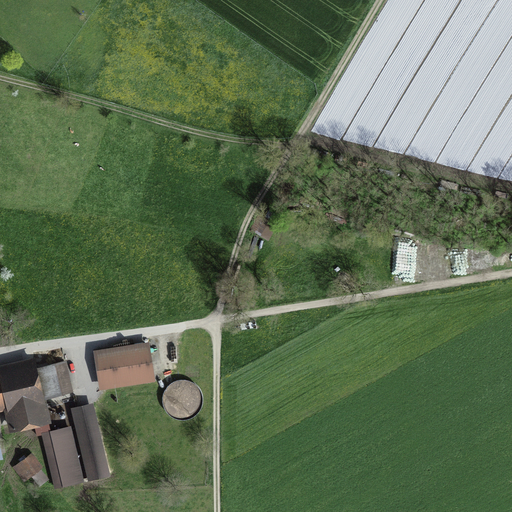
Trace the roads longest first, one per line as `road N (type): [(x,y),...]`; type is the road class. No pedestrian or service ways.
road 1 (track): [(0,352),(511,271)]
road 2 (track): [(292,145),(240,236),(214,320),(216,511)]
road 3 (track): [(0,79),(255,143),(292,145)]
road 4 (track): [(379,0),(292,145)]
